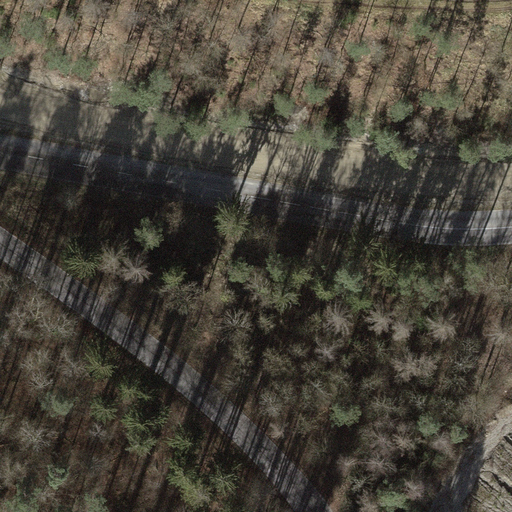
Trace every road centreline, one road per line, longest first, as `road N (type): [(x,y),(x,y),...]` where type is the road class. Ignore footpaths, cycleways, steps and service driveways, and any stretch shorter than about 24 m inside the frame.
road 1 (tertiary): [(511,227),(409,224),(0,150)]
road 2 (tertiary): [(0,238),(224,414),(280,468),(308,511)]
